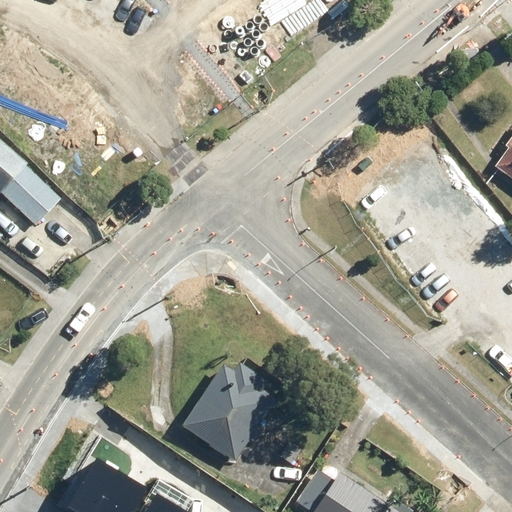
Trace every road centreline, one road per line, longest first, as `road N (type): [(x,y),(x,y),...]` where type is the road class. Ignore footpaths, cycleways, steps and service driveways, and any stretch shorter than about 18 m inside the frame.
road 1 (residential): [(214,196),(511,465)]
road 2 (residential): [(0,464),(71,350),(214,196)]
road 3 (residential): [(214,196),(455,0)]
